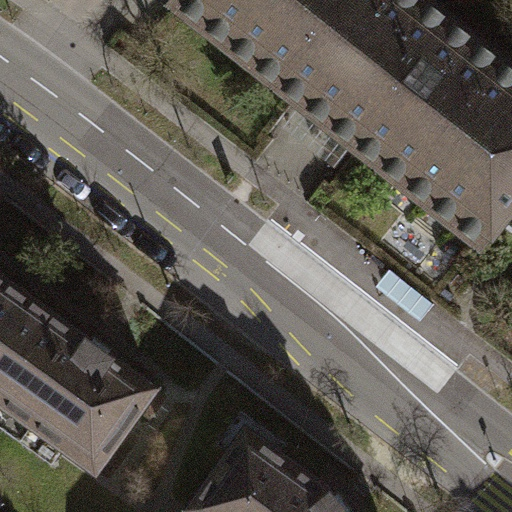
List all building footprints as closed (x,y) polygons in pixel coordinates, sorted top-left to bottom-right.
[(172,0),(353,142),(483,245),(501,223),(511,208),(511,70),(422,0),(172,0)] [(511,208),(501,223),(511,231),(511,208)] [(0,335),(29,296),(0,275),(0,335)] [(0,398),(96,467),(154,386),(29,296),(0,335),(0,398)] [(349,511),(327,485),(246,427),(189,506),(197,511),(349,511)]
